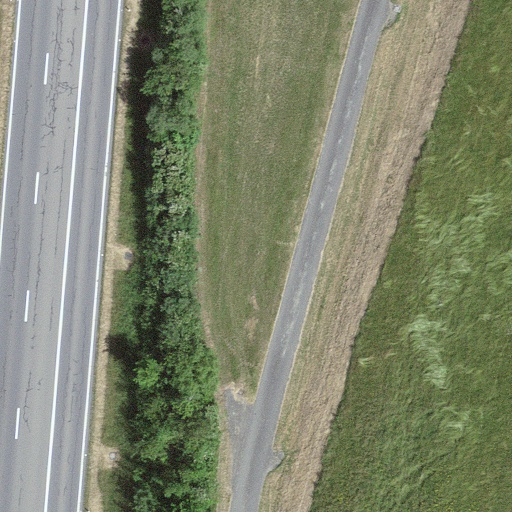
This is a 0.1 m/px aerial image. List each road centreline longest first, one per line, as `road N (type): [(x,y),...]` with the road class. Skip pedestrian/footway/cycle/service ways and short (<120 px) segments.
road 1 (track): [(245,511),(376,0)]
road 2 (primary): [(68,0),(26,511)]
road 3 (track): [(470,511),(511,375)]
